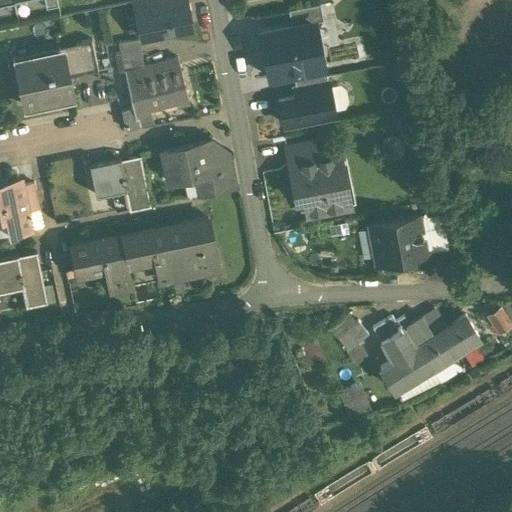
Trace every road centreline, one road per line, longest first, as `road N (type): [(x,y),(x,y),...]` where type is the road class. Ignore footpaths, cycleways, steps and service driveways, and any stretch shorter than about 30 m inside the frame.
road 1 (residential): [(214,0),(273,299)]
road 2 (residential): [(273,299),(0,354)]
road 3 (residential): [(511,278),(273,299)]
